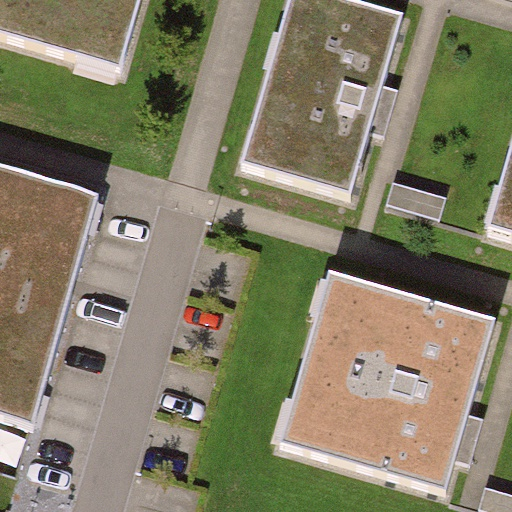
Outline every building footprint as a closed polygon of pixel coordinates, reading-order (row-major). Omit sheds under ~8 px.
[(128,0),(0,0),(0,40),(108,73),(128,0)] [(395,27),(302,0),(286,0),(270,54),(235,172),(343,204),(395,27)] [(0,437),(36,449),(107,209),(0,178),(0,437)] [(511,184),(493,246),(511,251),(511,184)] [(442,227),(449,200),(393,185),(389,200),(386,212),(442,227)] [(496,330),(333,284),(286,449),(449,495),(496,330)] [(511,511),(511,498),(487,492),(483,506),(481,511),(511,511)]
